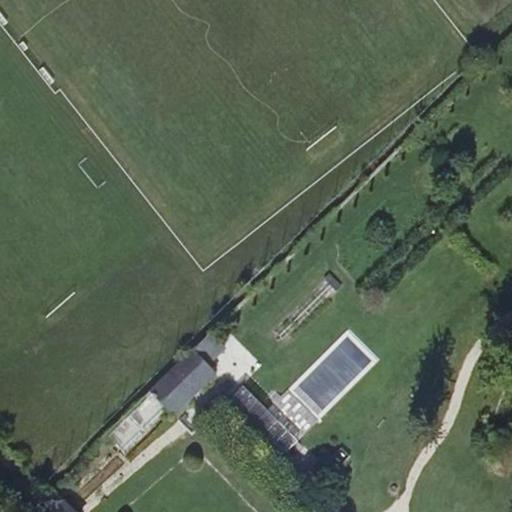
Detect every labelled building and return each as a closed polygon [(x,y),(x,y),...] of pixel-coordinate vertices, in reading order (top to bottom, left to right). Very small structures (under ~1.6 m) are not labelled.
[(329,274),(273,330),(286,342),(342,287),(329,274)] [(212,335),(151,394),(168,411),(173,416),(215,374),(211,369),(216,364),(212,360),(225,348),(212,335)] [(226,401),(282,457),(298,441),(243,385),(226,401)] [(151,394),(108,436),(125,454),(168,411),(151,394)] [(52,491),(42,501),(51,511),(61,501),(52,491)] [(72,511),(61,501),(51,511),(72,511)]
